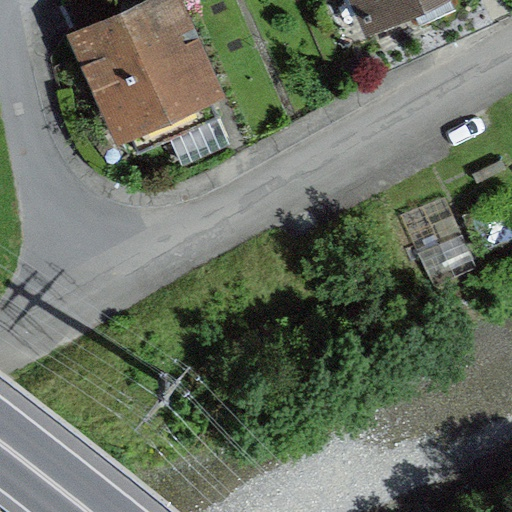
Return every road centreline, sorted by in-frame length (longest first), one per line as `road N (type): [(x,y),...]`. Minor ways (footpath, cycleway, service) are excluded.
road 1 (residential): [(511,59),(115,288)]
road 2 (residential): [(115,288),(48,193),(1,3)]
road 3 (unclassified): [(115,288),(0,347)]
